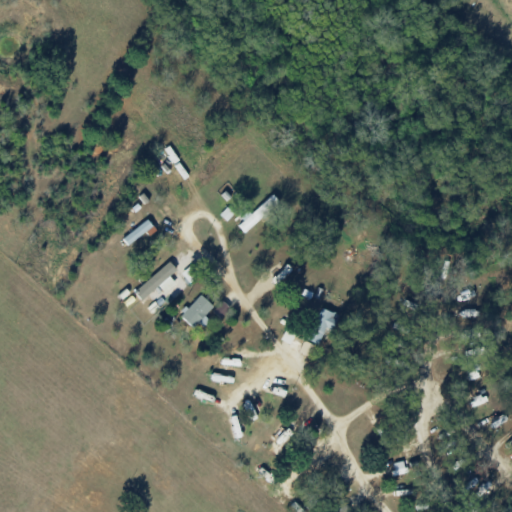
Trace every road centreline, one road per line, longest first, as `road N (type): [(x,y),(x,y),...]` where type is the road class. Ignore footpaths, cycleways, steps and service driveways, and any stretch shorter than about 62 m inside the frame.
road 1 (residential): [(241,292),(186,226),(201,209),(220,219),(235,249),(241,292),(395,511)]
road 2 (residential): [(335,432),(396,389),(420,392),(451,511)]
road 3 (residential): [(511,472),(424,382),(431,333)]
